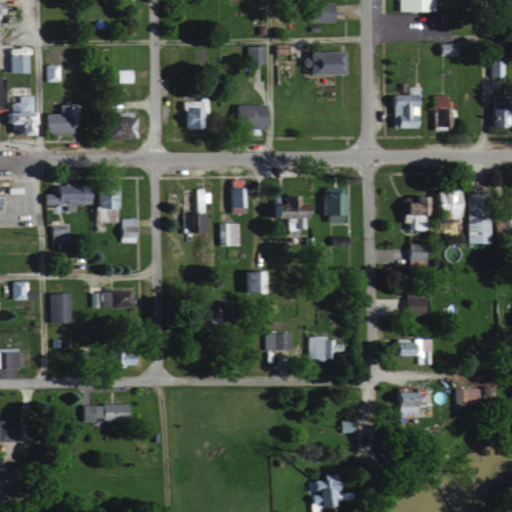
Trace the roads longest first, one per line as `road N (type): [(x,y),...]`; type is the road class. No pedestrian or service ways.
road 1 (residential): [(0,42),(511,37)]
road 2 (residential): [(0,159),(511,156)]
road 3 (residential): [(363,471),(369,363),(360,0)]
road 4 (residential): [(34,0),(39,384)]
road 5 (residential): [(156,383),(148,0)]
road 6 (residential): [(0,384),(364,378)]
road 7 (residential): [(263,0),(262,160)]
road 8 (residential): [(482,0),(480,157)]
road 9 (residential): [(0,274),(154,275)]
road 10 (residential): [(156,383),(163,511)]
road 11 (residential): [(364,378),(391,370),(483,379)]
